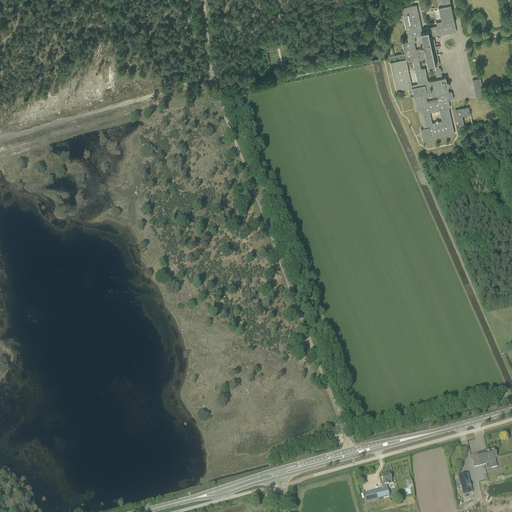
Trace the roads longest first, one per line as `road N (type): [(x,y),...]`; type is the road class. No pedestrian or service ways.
road 1 (track): [(354,464),(211,76)]
road 2 (track): [(0,138),(211,76)]
road 3 (secondary): [(434,432),(279,468)]
road 4 (secondary): [(283,475),(434,432)]
